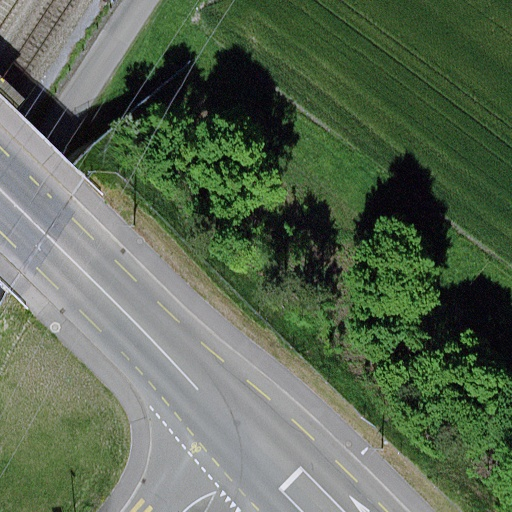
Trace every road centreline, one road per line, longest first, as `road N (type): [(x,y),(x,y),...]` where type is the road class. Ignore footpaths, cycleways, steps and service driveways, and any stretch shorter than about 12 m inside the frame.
road 1 (secondary): [(0,191),(263,444)]
road 2 (track): [(145,0),(0,218)]
